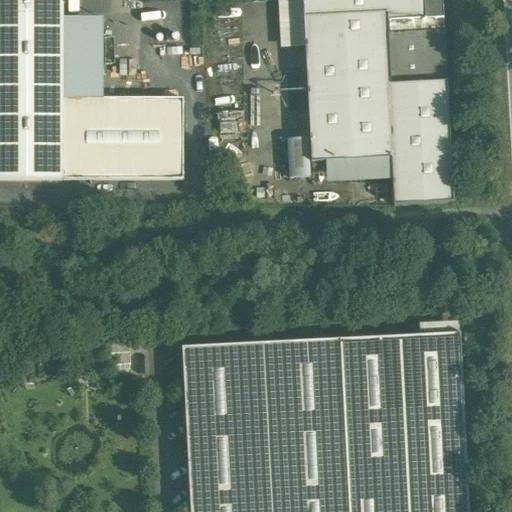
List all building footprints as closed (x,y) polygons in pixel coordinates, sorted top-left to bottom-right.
[(62,0),(0,0),(0,181),(63,181),(63,102),(62,0)] [(302,0),(311,164),(391,160),(394,207),(453,204),(447,84),(391,87),(388,36),(444,33),(441,0),(302,0)] [(183,102),(63,102),(63,181),(183,181),(183,102)] [(307,140),(287,141),(289,180),(310,178),(307,140)] [(468,511),(460,336),(340,342),(348,511),(468,511)] [(348,511),(340,342),(182,350),(190,511),(348,511)]
